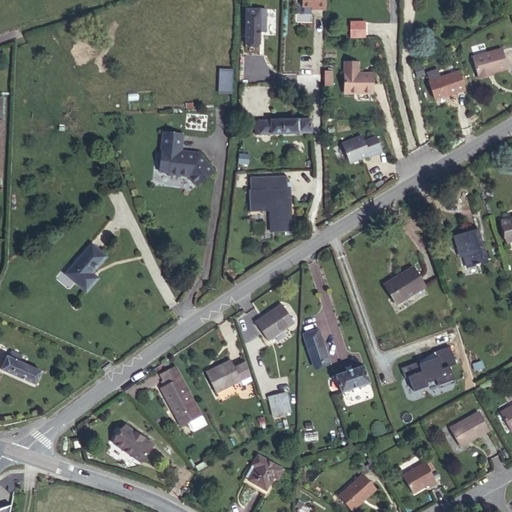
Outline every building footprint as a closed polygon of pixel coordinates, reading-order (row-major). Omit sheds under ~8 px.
[(317,9),(325,10),(325,0),(301,0),(302,6),(311,7),(317,7),(317,9)] [(246,9),(246,42),(259,43),(260,32),(266,32),(266,10),(246,9)] [(352,21),(351,38),(366,39),(367,22),(352,21)] [(472,57),(478,79),(488,77),(488,74),(492,73),(507,69),(502,49),(472,57)] [(358,62),(344,62),(344,93),(372,93),(372,74),(358,74),(358,62)] [(421,66),(414,68),(417,77),(424,75),(421,66)] [(440,78),(438,70),(429,73),(428,76),(430,82),(429,82),(434,99),(448,94),(449,95),(465,90),(458,72),(440,78)] [(230,72),(220,71),(219,91),(229,92),(230,72)] [(256,135),(312,133),(311,119),(255,121),(256,135)] [(186,152),(181,151),(183,135),(162,132),(160,151),(162,152),(161,157),(159,159),(158,164),(160,166),(159,172),(169,173),(169,174),(189,176),(196,185),(214,172),(199,153),(193,153),(193,155),(186,154),(186,152)] [(361,136),(342,144),(350,163),(368,156),(369,157),(382,152),(376,137),(364,142),(361,136)] [(271,223),(272,233),(292,232),(292,222),(289,222),(289,204),(287,204),(287,198),(291,198),(291,188),(287,188),(287,176),(250,177),(250,190),(249,190),(249,212),(263,212),(263,209),(273,208),(274,223),(271,223)] [(269,211),(269,233),(272,233),(271,223),(274,223),(273,208),(263,209),(263,212),(269,211)] [(507,242),(511,240),(511,218),(501,222),(507,242)] [(459,251),(462,250),(464,256),(467,267),(487,262),(479,230),(455,236),(459,251)] [(91,244),(65,274),(86,292),(98,279),(92,273),(106,257),(91,244)] [(398,297),(399,300),(424,285),(413,267),(384,285),(393,300),(398,297)] [(237,330),(244,341),(249,338),(255,346),(282,329),(269,308),(237,330)] [(306,333),(291,338),(302,369),(315,365),(306,333)] [(249,338),(244,341),(249,350),(255,346),(249,338)] [(419,364),(418,362),(401,368),(405,378),(408,377),(414,392),(427,386),(426,383),(436,380),(438,385),(454,380),(449,367),(456,364),(449,347),(435,352),(437,357),(419,364)] [(1,370),(33,385),(39,373),(17,362),(19,355),(11,351),(1,370)] [(435,352),(418,362),(419,364),(437,357),(435,352)] [(480,362),(473,364),(475,370),(483,368),(480,362)] [(102,369),(104,372),(112,366),(110,363),(102,369)] [(218,368),(193,380),(202,400),(228,387),(241,380),(237,368),(222,375),(218,368)] [(355,369),(330,378),(334,394),(361,384),(355,369)] [(160,375),(143,388),(176,430),(193,418),(160,375)] [(438,385),(439,388),(455,383),(454,380),(438,385)] [(275,400),(258,404),(262,424),(280,419),(275,400)] [(511,405),(500,413),(511,431),(511,430),(511,405)] [(478,412),(450,428),(460,447),(488,431),(478,412)] [(136,443),(113,431),(103,447),(127,460),(136,443)] [(376,465),(371,457),(368,459),(371,464),(362,471),(364,474),(376,465)] [(425,463),(402,476),(413,494),(428,485),(429,487),(436,483),(425,463)] [(274,482),(246,466),(241,475),(247,479),(240,493),(257,502),(265,489),(269,491),(274,482)] [(362,475),(339,496),(352,511),(376,490),(362,475)] [(300,509),(298,511),(306,511),(308,508),(303,505),(304,504),(298,501),(295,506),(300,509)]
